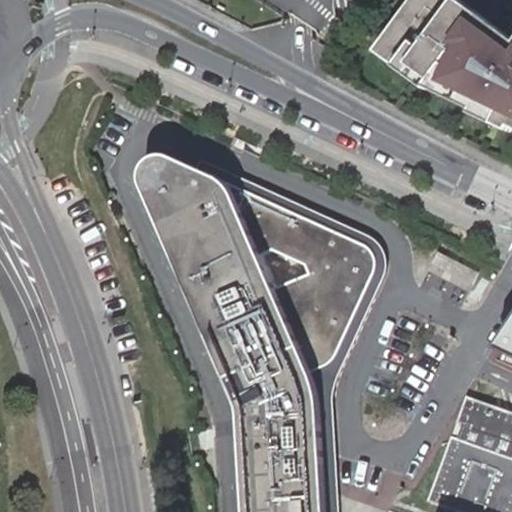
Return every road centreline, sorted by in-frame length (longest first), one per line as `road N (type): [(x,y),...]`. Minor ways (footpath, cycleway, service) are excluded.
road 1 (tertiary): [(124,511),(80,320),(0,136)]
road 2 (tertiary): [(11,60),(62,21),(118,19),(345,116)]
road 3 (tertiary): [(345,116),(281,68),(151,0)]
road 4 (tertiary): [(345,116),(511,198)]
